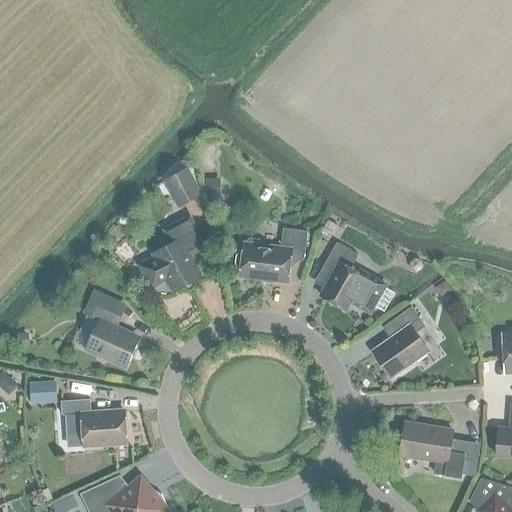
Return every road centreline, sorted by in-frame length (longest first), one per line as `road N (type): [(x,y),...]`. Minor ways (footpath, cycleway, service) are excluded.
road 1 (residential): [(343,405),(323,353),(302,335),(248,321),(197,342),(168,390),(172,445),(187,468),(235,497),(290,492),(331,455)]
road 2 (residential): [(343,405),(479,395)]
